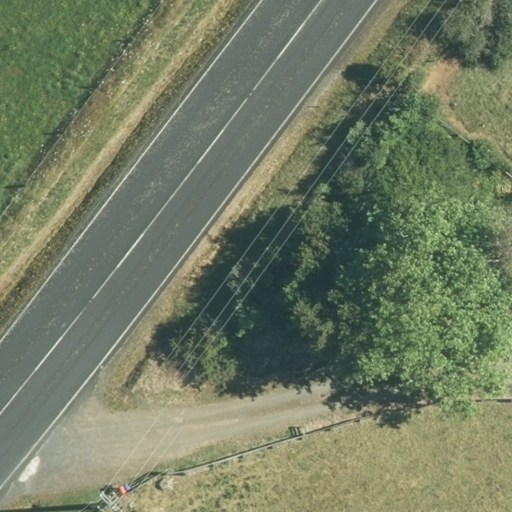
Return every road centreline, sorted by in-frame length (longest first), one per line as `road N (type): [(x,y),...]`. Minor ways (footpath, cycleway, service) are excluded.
road 1 (unclassified): [(0,413),(317,0)]
road 2 (unknown): [(0,418),(312,382),(511,399)]
